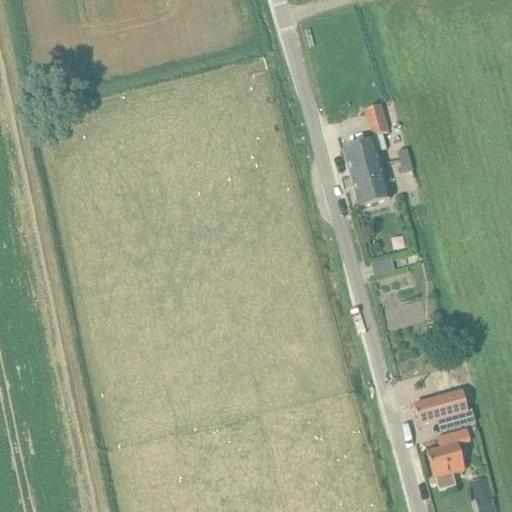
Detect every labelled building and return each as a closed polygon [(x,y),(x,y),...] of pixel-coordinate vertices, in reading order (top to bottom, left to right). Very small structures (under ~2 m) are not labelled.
[(351,181),(382,173),(376,154),(386,152),(381,136),(387,135),(380,108),(364,112),(373,144),(343,153),(351,181)] [(402,176),(412,172),(408,152),(397,153),(402,176)] [(351,181),(359,210),(389,201),(382,173),(351,181)] [(407,194),(412,210),(424,207),(419,191),(407,194)] [(394,257),(373,263),(378,279),(398,273),(394,257)] [(461,395),(413,408),(418,428),(467,415),(461,395)] [(426,455),(433,482),(464,473),(456,444),(468,441),(466,432),(437,440),(440,451),(426,455)] [(495,511),(491,497),(475,502),(477,511),(495,511)]
